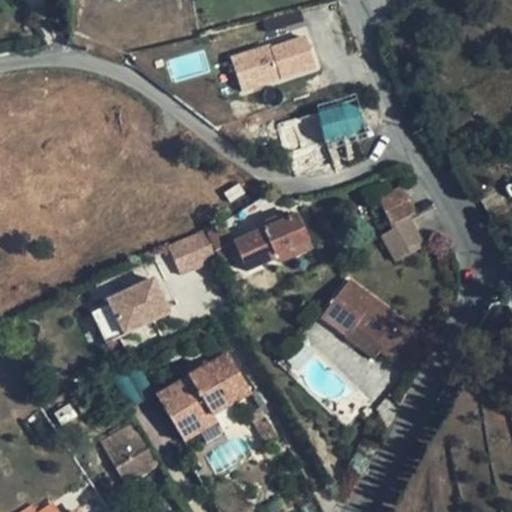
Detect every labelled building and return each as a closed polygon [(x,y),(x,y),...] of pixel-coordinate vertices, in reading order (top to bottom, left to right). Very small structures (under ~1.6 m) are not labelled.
[(311,31),(233,56),(245,93),(323,68),(311,31)] [(319,113),(323,133),(326,144),(342,139),(356,135),(358,133),(360,130),(362,124),(362,117),(358,111),(353,107),(345,107),(319,113)] [(479,129),(467,111),(459,116),(472,134),(479,129)] [(292,143),(323,133),(319,113),(301,119),(302,124),(287,129),(292,143)] [(472,134),(459,116),(446,124),(459,143),(472,134)] [(366,160),(358,133),(356,135),(342,139),(350,168),(366,160)] [(417,213),(405,188),(380,200),(391,225),(417,213)] [(310,242),(298,214),(235,242),(238,250),(248,272),(277,259),(276,257),(310,242)] [(411,221),(382,236),(399,267),(428,252),(411,221)] [(235,242),(228,224),(208,234),(220,258),(238,250),(235,242)] [(314,251),(310,242),(276,257),(277,259),(280,266),(314,251)] [(92,306),(110,342),(174,312),(157,275),(92,306)] [(416,328),(351,279),(322,318),(348,338),(358,325),(397,354),(416,328)] [(397,354),(358,325),(348,338),(347,339),(375,361),(382,351),(393,359),(397,354)] [(428,337),(416,328),(397,354),(409,363),(428,337)] [(279,352),(303,368),(315,350),(291,334),(279,352)] [(252,393),(228,354),(157,397),(172,421),(185,413),(191,424),(210,412),(213,417),(252,393)] [(109,397),(102,387),(76,404),(83,414),(109,397)] [(72,474),(43,412),(25,421),(55,483),(72,474)] [(185,442),(217,423),(213,417),(210,412),(191,424),(185,413),(172,421),(185,442)] [(272,426),(265,415),(253,423),(259,434),(272,426)] [(281,439),(272,426),(259,434),(268,447),(281,439)] [(159,466),(139,431),(106,450),(126,485),(159,466)] [(60,511),(54,503),(40,511),(60,511)]
